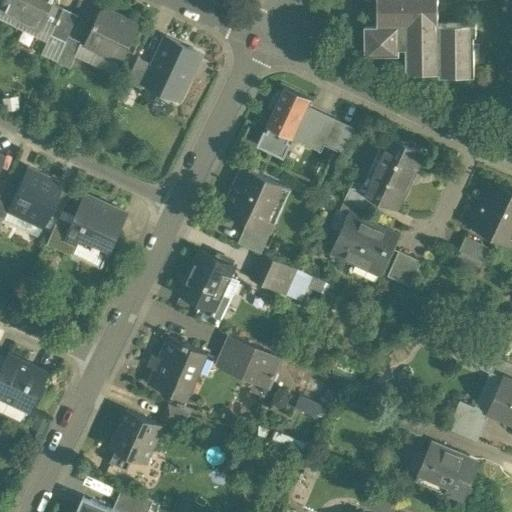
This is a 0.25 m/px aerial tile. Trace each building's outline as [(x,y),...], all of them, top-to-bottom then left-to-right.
[(53,0),(1,0),(1,1),(18,9),(15,15),(41,27),(53,0)] [(378,0),(378,2),(381,2),(381,11),(379,11),(379,22),(366,22),(366,52),(401,51),(401,45),(407,45),(407,70),(420,70),(420,68),(430,68),(430,70),(440,70),(441,73),(453,73),(453,71),(463,71),(463,73),(476,73),(475,46),(468,46),(468,39),(475,39),(475,33),(477,33),(477,21),(440,21),(440,11),(437,11),(437,1),(439,1),(439,0),(378,0)] [(141,23),(103,5),(86,41),(85,42),(114,55),(124,60),(141,23)] [(64,8),(52,32),(67,39),(70,33),(79,12),(78,12),(78,14),(64,8)] [(86,41),(70,33),(67,39),(58,59),(71,65),(83,41),(85,42),(86,41)] [(203,52),(167,35),(154,63),(145,82),(180,98),(203,52)] [(114,55),(85,42),(80,52),(109,66),(114,55)] [(154,63),(139,56),(128,79),(143,86),(145,82),(154,63)] [(313,97),(286,84),(267,124),(291,135),(294,137),(309,104),(313,97)] [(337,117),(309,104),(294,137),(322,150),(325,143),(337,117)] [(356,126),(337,117),(325,143),(344,151),(356,126)] [(291,135),(270,125),(268,129),(265,128),(258,143),(285,156),(292,140),(289,139),(291,135)] [(392,137),(367,191),(377,195),(396,204),(422,150),(392,137)] [(244,164),(223,210),(248,221),(272,232),(284,206),(276,203),(285,183),(244,164)] [(62,183),(27,166),(18,185),(10,204),(26,211),(23,216),(42,225),(48,213),(60,187),(62,183)] [(0,216),(4,218),(10,204),(18,185),(6,180),(0,192),(0,216)] [(511,190),(492,181),(472,222),(509,239),(511,231),(511,190)] [(367,191),(352,184),(346,197),(370,208),(377,195),(367,191)] [(60,187),(48,213),(59,218),(60,215),(71,193),(60,187)] [(127,213),(86,194),(74,221),(62,248),(72,252),(78,239),(108,253),(127,213)] [(26,211),(10,204),(4,218),(2,221),(36,237),(42,225),(23,216),(26,211)] [(387,230),(349,212),(332,248),(383,271),(398,238),(386,232),(387,230)] [(59,218),(48,242),(62,248),(74,221),(60,215),(59,218)] [(272,232),(248,221),(239,241),(264,252),(272,232)] [(468,232),(456,263),(481,273),(494,242),(468,232)] [(133,246),(120,240),(107,268),(120,274),(133,246)] [(201,249),(182,291),(215,306),(234,264),(201,249)] [(423,259),(400,249),(388,274),(411,284),(423,259)] [(297,267),(264,252),(253,278),(286,292),(297,267)] [(257,343),(232,332),(219,362),(244,373),(250,361),(257,343)] [(185,340),(170,334),(149,380),(184,396),(205,349),(190,342),(191,341),(186,339),(185,340)] [(283,354),(257,343),(250,361),(274,372),(272,378),(273,379),(283,354)] [(500,356),(478,346),(471,362),(493,371),(500,356)] [(0,372),(8,355),(0,350),(0,372)] [(48,371),(10,353),(12,351),(10,350),(8,355),(0,372),(0,392),(32,408),(50,369),(49,369),(48,371)] [(358,374),(336,364),(331,376),(353,385),(358,374)] [(511,378),(504,375),(489,410),(511,420),(511,378)] [(297,404),(325,415),(330,402),(303,390),(297,404)] [(489,410),(461,398),(449,426),(476,438),(489,410)] [(190,412),(170,403),(164,416),(184,425),(190,412)] [(163,423),(128,407),(119,429),(117,428),(110,445),(146,461),(163,423)] [(401,407),(395,421),(422,432),(428,419),(401,407)] [(460,450),(433,439),(416,478),(464,498),(478,465),(457,456),(460,450)] [(148,511),(154,498),(123,485),(114,507),(126,511),(148,511)] [(393,511),(398,503),(376,493),(370,506),(384,511),(393,511)] [(126,511),(114,507),(84,494),(76,511),(126,511)]
